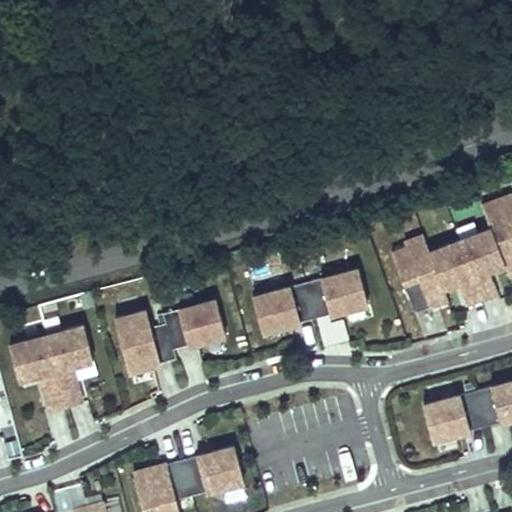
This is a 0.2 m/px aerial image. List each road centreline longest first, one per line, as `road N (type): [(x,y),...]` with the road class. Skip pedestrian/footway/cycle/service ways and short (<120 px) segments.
road 1 (tertiary): [(0,286),(403,171),(511,127)]
road 2 (residential): [(365,376),(305,375),(204,402),(49,474),(0,488)]
road 3 (residential): [(511,342),(365,376)]
road 4 (residential): [(393,490),(511,461)]
